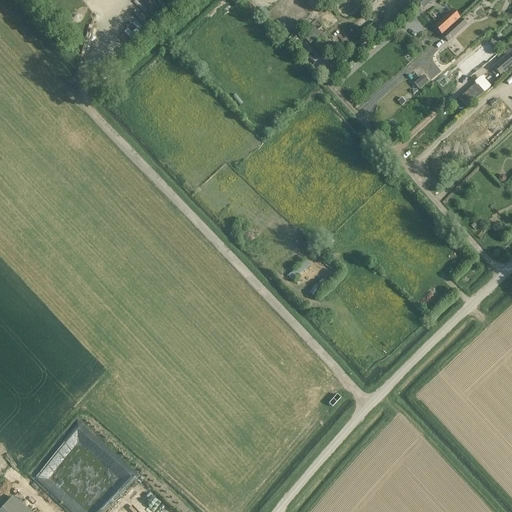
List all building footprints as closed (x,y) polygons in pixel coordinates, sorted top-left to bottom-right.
[(404,16),(416,6),(420,3),(417,0),(403,0),(396,7),(404,16)] [(434,28),(440,34),(442,37),(461,19),(453,10),(435,27),(434,28)] [(461,19),(442,37),(448,43),(467,26),(461,19)] [(372,24),(363,32),(366,36),(375,28),(372,24)] [(310,45),(321,35),(313,26),(302,36),(310,45)] [(293,35),(286,42),(289,46),(297,39),(293,35)] [(343,50),(342,51),(345,54),(354,47),(351,43),(349,44),(347,46),(345,48),(345,47),(343,49),(343,50)] [(471,57),(475,53),(471,48),(465,52),(471,57)] [(489,52),(488,50),(481,57),(487,64),(497,54),(493,49),(489,52)] [(511,58),(509,55),(494,68),(501,76),(511,66),(511,58)] [(453,75),(460,70),(455,65),(449,71),(453,75)] [(423,76),(414,84),(419,90),(429,82),(423,76)] [(496,77),(489,83),(492,87),(499,81),(496,77)] [(484,93),(477,84),(459,99),(467,108),(484,93)] [(402,98),(397,102),(402,107),(406,103),(402,98)] [(499,177),(498,179),(499,182),(502,183),(505,182),(506,179),(505,176),(502,175),(499,177)] [(0,511),(29,511),(12,498),(0,511)]
